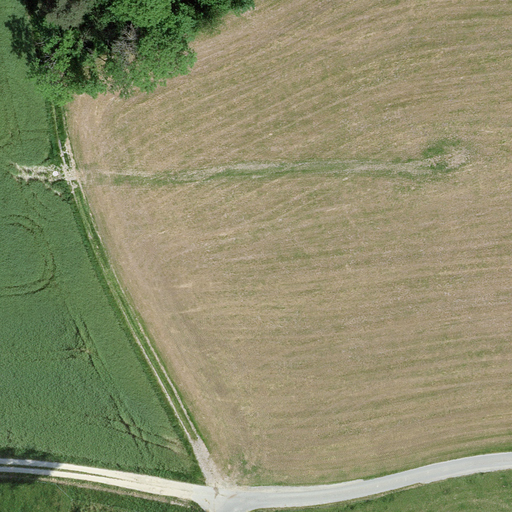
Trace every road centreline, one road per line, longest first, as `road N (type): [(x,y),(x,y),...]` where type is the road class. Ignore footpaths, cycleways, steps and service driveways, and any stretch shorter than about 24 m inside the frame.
road 1 (track): [(231,507),(91,227),(52,67)]
road 2 (track): [(231,507),(511,460)]
road 3 (track): [(0,464),(106,476),(231,507)]
